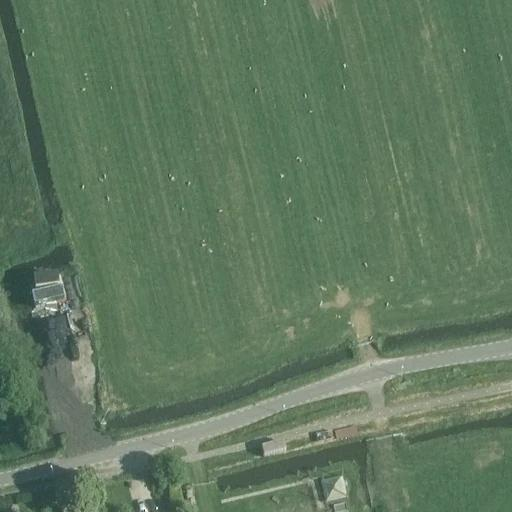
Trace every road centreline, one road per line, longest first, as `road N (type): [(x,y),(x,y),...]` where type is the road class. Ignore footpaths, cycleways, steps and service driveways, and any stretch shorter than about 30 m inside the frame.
road 1 (tertiary): [(511,347),(372,376),(189,436),(0,481)]
road 2 (track): [(345,227),(389,471)]
road 3 (track): [(50,314),(78,462)]
